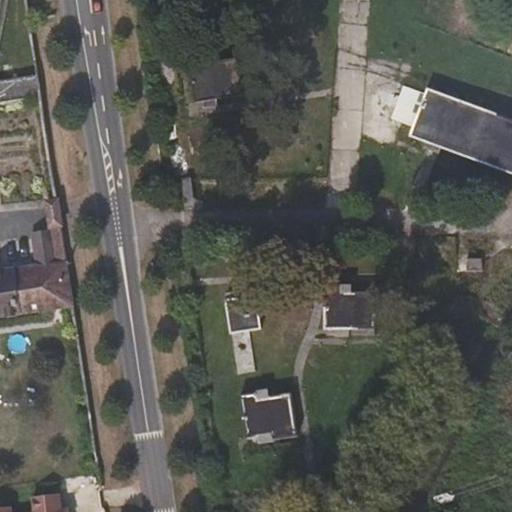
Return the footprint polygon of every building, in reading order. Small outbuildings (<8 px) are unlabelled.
[(244,94),(243,56),(185,58),(187,112),(224,110),(223,94),(244,94)] [(0,112),(41,108),(37,80),(0,85),(0,112)] [(511,113),(427,84),(410,132),(511,168),(511,113)] [(47,198),(48,224),(63,223),(62,197),(47,198)] [(74,318),(61,234),(46,236),(50,271),(25,276),(0,278),(0,339),(1,327),(74,318)] [(339,288),(325,288),(325,322),(340,321),(339,288)] [(258,328),(252,290),(227,294),(237,352),(252,349),(249,329),(258,328)] [(341,322),(379,323),(380,292),(343,291),(341,322)] [(272,384),(238,389),(251,478),(308,470),(296,388),(273,391),(272,384)]
